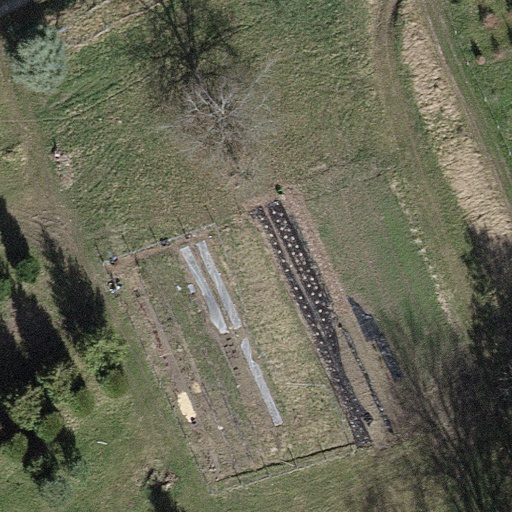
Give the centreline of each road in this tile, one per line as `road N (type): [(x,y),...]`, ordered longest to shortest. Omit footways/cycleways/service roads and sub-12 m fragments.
road 1 (track): [(388,0),(384,64),(401,129),(511,454)]
road 2 (track): [(427,0),(511,191)]
